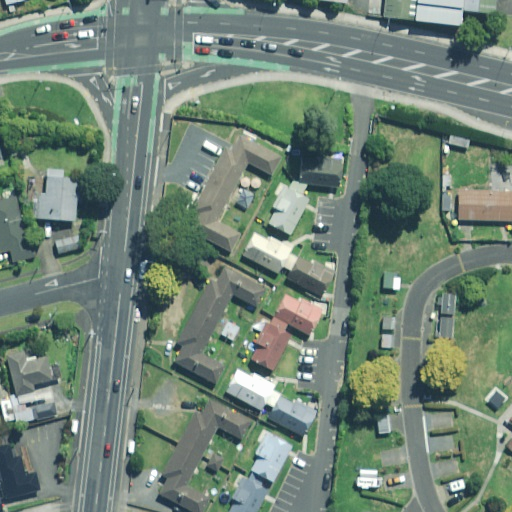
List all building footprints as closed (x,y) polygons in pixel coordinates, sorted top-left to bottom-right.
[(478,0),(383,0),(383,11),(455,17),(457,5),(478,7),(478,0)] [(38,135),(17,133),(16,151),(30,152),(31,141),(37,141),(38,135)] [(471,140),(449,134),(446,146),(468,152),(471,140)] [(281,158),(238,136),(231,149),(226,147),(183,229),(231,254),(241,235),(217,223),(247,165),(271,177),(281,158)] [(342,188),(343,160),(300,158),(299,186),(314,187),(342,188)] [(64,168),(48,167),(46,193),(38,192),(36,217),(76,220),(79,177),(63,176),(64,168)] [(309,201),(283,188),(272,209),(276,210),(268,226),(290,238),(309,201)] [(256,195),(243,189),(234,209),(246,215),(256,195)] [(511,191),(463,190),(462,218),(511,219),(511,191)] [(453,193),(442,192),(441,213),(452,214),(453,193)] [(24,229),(16,194),(0,198),(0,251),(10,249),(13,261),(36,255),(29,227),(24,229)] [(267,242),(255,235),(243,257),(277,275),(291,250),(269,238),(267,242)] [(81,250),(78,237),(55,242),(58,255),(81,250)] [(334,274),(299,257),(287,282),(323,298),(334,274)] [(232,297),(258,310),(263,300),(266,302),(271,293),(224,268),(217,282),(211,279),(176,344),(181,347),(173,364),(216,386),(226,367),(202,354),(232,297)] [(322,310),(285,294),(274,320),(311,336),(322,310)] [(438,308),(441,309),(440,315),(454,316),(456,296),(442,295),(441,300),(439,300),(438,308)] [(440,319),(439,332),(435,332),(435,339),(441,339),(452,339),(453,320),(440,319)] [(285,328),(269,320),(255,346),(257,347),(250,361),(272,374),(294,333),(285,328)] [(239,329),(226,322),(220,336),(232,342),(239,329)] [(28,403),(36,402),(32,386),(53,381),(47,356),(25,361),(23,352),(6,357),(15,394),(9,396),(14,415),(17,427),(40,422),(37,407),(30,409),(28,403)] [(280,394),(272,390),(274,386),(254,376),(252,379),(237,371),(226,393),(261,412),(265,405),(273,409),(280,394)] [(293,405),(280,398),(268,422),(302,439),(316,413),(295,402),(293,405)] [(218,429),(241,442),(245,434),(249,437),(255,426),(210,401),(201,417),(194,413),(161,477),(166,480),(158,495),(189,511),(203,511),(211,499),(187,487),(218,429)] [(292,447),(267,433),(255,456),(258,457),(250,472),(272,484),(292,447)] [(13,448),(0,450),(0,467),(7,498),(35,492),(31,474),(20,477),(13,448)] [(224,461),(214,455),(205,470),(215,476),(224,461)] [(257,511),(268,491),(243,479),(226,511),(257,511)]
